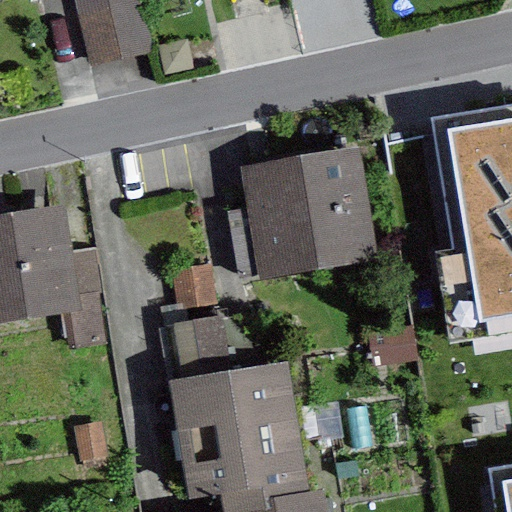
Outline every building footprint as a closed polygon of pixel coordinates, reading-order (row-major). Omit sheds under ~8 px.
[(82,0),(86,56),(146,53),(143,0),(82,0)] [(511,125),(465,132),(497,353),(511,350),(511,125)] [(353,160),(237,181),(245,224),(226,227),(237,288),(372,264),(353,160)] [(64,216),(0,227),(0,329),(56,320),(62,354),(108,346),(93,259),(72,262),(64,216)] [(219,314),(171,321),(179,371),(227,364),(219,314)] [(321,511),(317,490),(299,494),(274,373),(243,380),(163,396),(184,500),(214,494),(217,511),(321,511)] [(511,511),(511,462),(489,465),(496,511),(511,511)]
